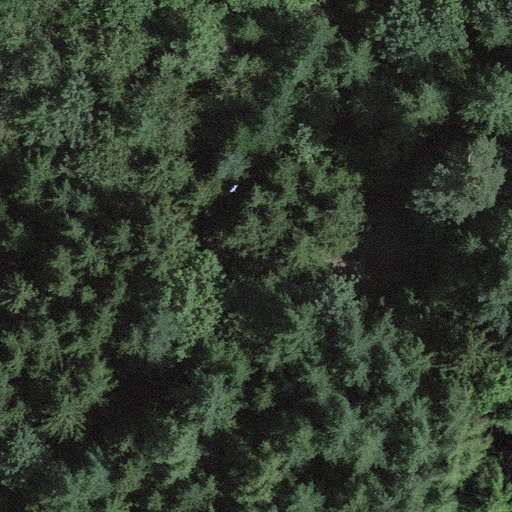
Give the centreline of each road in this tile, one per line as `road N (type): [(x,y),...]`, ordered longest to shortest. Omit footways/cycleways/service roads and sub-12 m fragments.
road 1 (track): [(511,79),(331,289),(219,327),(22,511)]
road 2 (track): [(0,130),(407,321),(511,434)]
